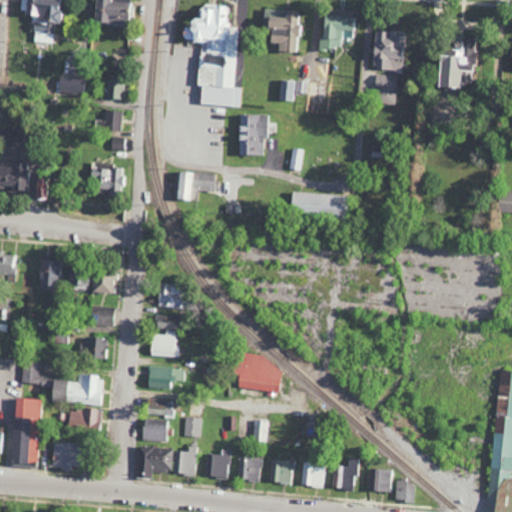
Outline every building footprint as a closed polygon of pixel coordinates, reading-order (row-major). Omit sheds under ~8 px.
[(20,0),(19,15),(33,16),(31,41),(52,44),(56,0),(20,0)] [(92,0),(91,24),(130,25),(130,0),(123,0),(92,0)] [(239,107),(240,88),(232,88),(236,28),(222,27),(223,8),(196,6),(195,19),(187,19),(186,28),(181,27),(180,40),(199,41),(196,86),(200,87),(199,105),(239,107)] [(320,48),(338,49),(338,38),(351,39),(353,12),(321,10),(320,48)] [(274,51),(292,52),(294,14),(281,13),(281,19),(265,18),(263,43),(274,44),(274,51)] [(375,70),(402,70),(403,32),(371,31),(370,59),(375,59),(375,70)] [(432,87),(468,89),(471,41),(436,38),(432,87)] [(374,103),(395,104),(396,75),(375,74),(374,103)] [(81,94),(82,78),(59,76),(57,92),(81,94)] [(123,100),(124,80),(106,79),(105,99),(123,100)] [(276,99),(293,102),(295,93),(306,94),(307,83),(279,79),(276,99)] [(103,130),(121,131),(121,111),(104,111),(103,130)] [(264,156),(265,115),(237,114),(236,155),(264,156)] [(16,129),(0,128),(0,145),(15,146),(16,129)] [(124,151),(125,138),(112,137),(111,150),(124,151)] [(304,150),(291,149),(289,170),(302,171),(304,150)] [(8,190),(22,191),(23,164),(9,163),(8,167),(0,166),(0,186),(8,187),(8,190)] [(122,194),(121,166),(91,167),(92,195),(122,194)] [(174,200),(193,201),(194,191),(213,192),(213,173),(175,172),(174,200)] [(45,173),(35,173),(36,198),(46,198),(45,173)] [(342,218),(344,196),(289,192),(288,215),(342,218)] [(511,192),(497,192),(496,213),(511,213),(511,192)] [(0,253),(0,279),(14,281),(17,255),(0,253)] [(56,290),(57,261),(39,261),(38,289),(56,290)] [(111,270),(92,269),(91,293),(110,293),(111,270)] [(87,273),(66,274),(67,290),(87,289),(87,273)] [(181,308),(182,286),(158,285),(157,307),(181,308)] [(113,326),(114,307),(90,306),(89,325),(113,326)] [(178,317),(154,316),(154,328),(177,329),(178,317)] [(180,359),(182,343),(176,342),(178,332),(166,330),(166,336),(152,334),(149,354),(180,359)] [(105,360),(106,339),(84,337),(83,358),(105,360)] [(278,392),(281,361),(237,356),(234,388),(278,392)] [(48,400),(102,406),(105,378),(80,376),(79,382),(38,378),(40,363),(23,362),(20,385),(49,387),(48,400)] [(173,381),(183,381),(184,369),(147,367),(146,388),(173,390),(173,381)] [(485,511),(511,511),(511,479),(509,480),(509,472),(511,472),(511,373),(509,373),(506,397),(497,396),(485,511)] [(37,465),(38,427),(31,426),(31,419),(39,420),(39,400),(13,399),(13,417),(18,417),(17,464),(37,465)] [(144,416),(173,415),(172,399),(144,400),(144,416)] [(67,428),(98,432),(100,411),(70,408),(67,428)] [(184,436),(202,437),(202,418),(185,418),(184,436)] [(167,442),(168,420),(142,419),(141,441),(167,442)] [(252,442),(266,442),(267,421),(252,421),(252,442)] [(73,444),(53,443),(52,465),(60,465),(60,471),(72,471),(73,444)] [(149,480),(150,471),(170,473),(172,450),(138,446),(134,478),(149,480)] [(196,448),(187,448),(187,452),(173,452),(173,475),(195,475),(196,448)] [(207,454),(206,477),(229,478),(230,450),(222,450),(222,454),(207,454)] [(261,459),(240,457),(238,480),(259,481),(261,459)] [(358,458),(347,458),(347,467),(334,466),(332,489),(352,490),(352,477),(357,477),(358,458)] [(292,483),(292,461),(272,460),(271,483),(292,483)] [(325,466),(303,465),(302,487),(325,488),(325,466)] [(390,470),(368,469),(367,491),(389,492),(390,470)] [(395,502),(413,503),(414,481),(396,481),(395,502)]
